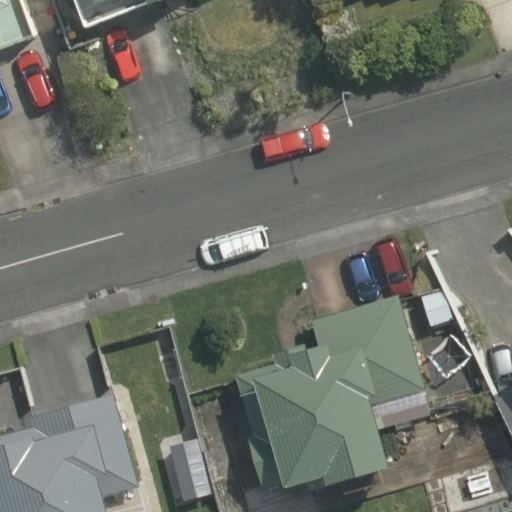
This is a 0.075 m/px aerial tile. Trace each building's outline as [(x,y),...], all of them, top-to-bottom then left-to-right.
[(0,0),(0,57),(1,57),(0,55),(0,15),(17,10),(13,0),(0,0)] [(80,0),(91,27),(154,3),(157,11),(185,0),(80,0)] [(446,288),(424,296),(436,329),(458,321),(446,288)] [(403,294),(315,321),(324,350),(308,355),(305,345),(274,354),(277,364),(242,375),(261,439),(252,442),(266,488),(289,481),(291,487),(334,474),(338,485),(397,467),(378,406),(432,390),(403,294)] [(176,350),(151,356),(160,393),(185,387),(176,350)] [(35,427),(0,437),(0,511),(115,511),(110,496),(145,486),(117,392),(32,417),(35,427)]
